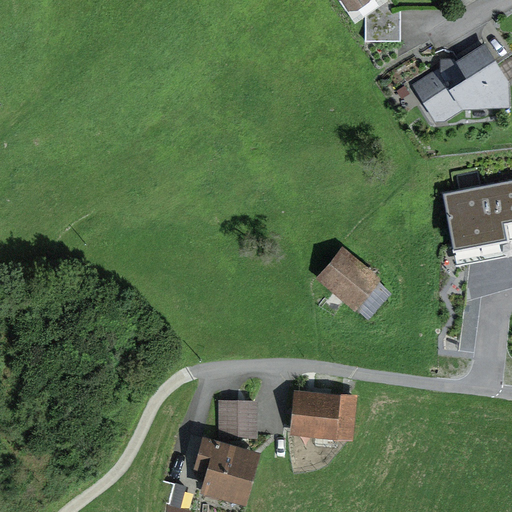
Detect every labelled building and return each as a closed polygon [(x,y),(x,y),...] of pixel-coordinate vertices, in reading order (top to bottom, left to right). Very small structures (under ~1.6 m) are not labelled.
[(482,32),(409,74),(438,118),(464,103),(506,100),(505,69),(482,32)] [(511,180),(443,194),(456,261),(511,250),(511,180)] [(343,238),(314,269),(348,300),(376,269),(343,238)] [(357,387),(292,380),(287,427),(352,433),(357,387)] [(258,386),(218,384),(217,412),(256,414),(258,386)] [(255,450),(210,437),(201,467),(207,469),(202,486),(241,498),(255,450)]
